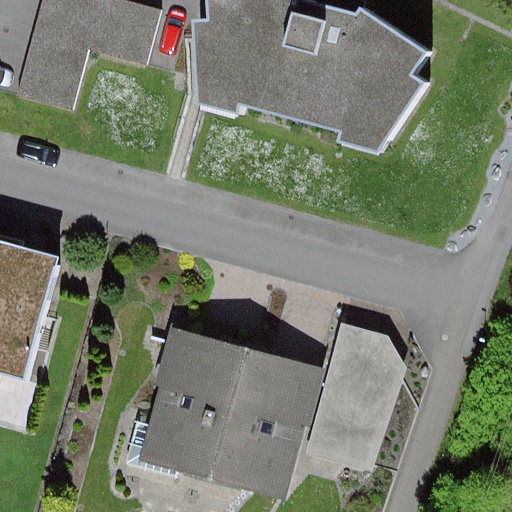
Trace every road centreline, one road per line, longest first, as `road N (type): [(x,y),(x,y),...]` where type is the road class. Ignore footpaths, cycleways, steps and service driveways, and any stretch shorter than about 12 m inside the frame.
road 1 (residential): [(475,297),(0,172)]
road 2 (residential): [(400,511),(475,297)]
